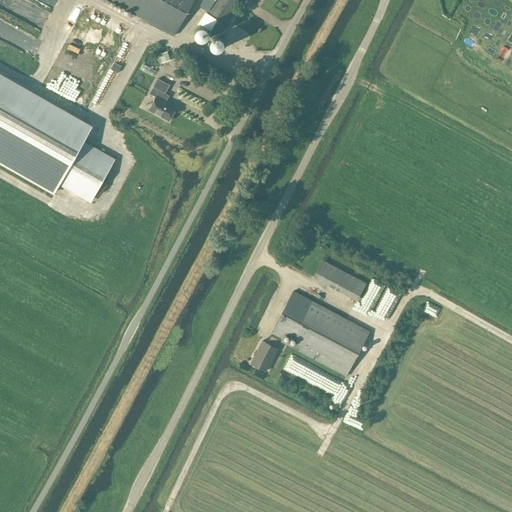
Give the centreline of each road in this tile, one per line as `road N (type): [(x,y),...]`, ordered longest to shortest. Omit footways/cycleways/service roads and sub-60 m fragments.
road 1 (unclassified): [(26,511),(309,0)]
road 2 (unclassified): [(126,511),(382,0)]
road 3 (track): [(392,323),(332,436),(249,389),(225,392),(164,511)]
road 4 (track): [(270,73),(188,53),(84,0)]
road 5 (track): [(354,311),(385,326),(410,294),(425,291),(511,337)]
